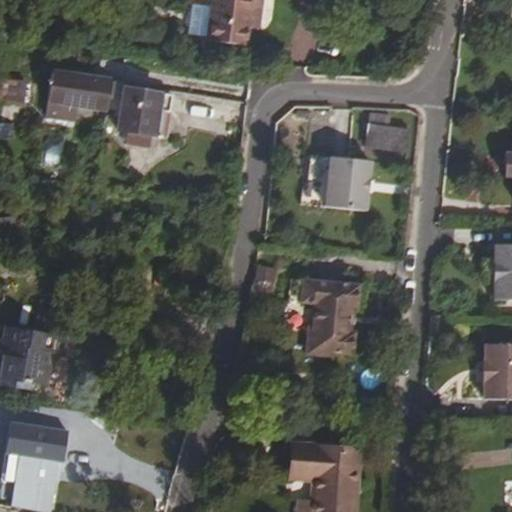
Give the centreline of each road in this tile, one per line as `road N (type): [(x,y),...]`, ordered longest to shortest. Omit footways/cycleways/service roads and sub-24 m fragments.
road 1 (residential): [(435,95),(286,95),(261,122),(234,316),(184,511)]
road 2 (residential): [(401,511),(435,95)]
